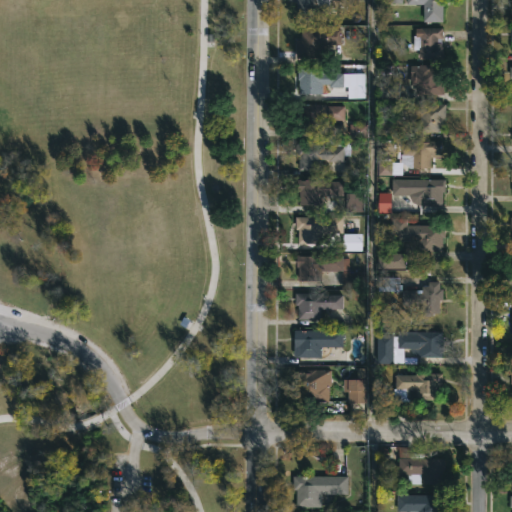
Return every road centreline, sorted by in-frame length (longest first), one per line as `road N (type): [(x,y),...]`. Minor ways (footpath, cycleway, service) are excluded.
road 1 (tertiary): [(256,0),(253,511)]
road 2 (residential): [(480,0),(479,511)]
road 3 (residential): [(254,435),(511,434)]
